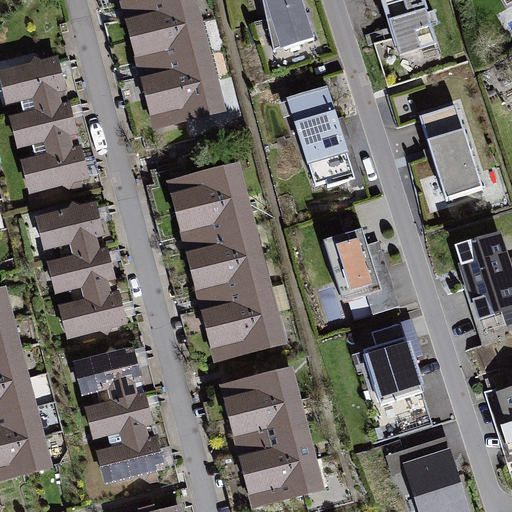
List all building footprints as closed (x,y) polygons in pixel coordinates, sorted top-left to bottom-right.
[(129,0),(132,10),(168,0),(129,0)] [(193,0),(168,0),(132,10),(139,39),(200,23),(193,0)] [(261,0),(267,22),(271,21),(274,30),(278,29),(284,49),(314,40),(301,0),(261,0)] [(422,0),(381,0),(400,57),(437,45),(431,27),(438,25),(434,13),(427,16),(422,0)] [(200,23),(139,39),(147,68),(208,53),(200,23)] [(208,53),(147,68),(155,98),(215,82),(208,53)] [(24,115),(61,105),(58,93),(65,91),(57,60),(41,64),(35,61),(32,66),(9,72),(17,104),(21,102),(24,115)] [(215,82),(155,98),(162,127),(223,111),(215,82)] [(326,88),(288,100),(316,187),(327,183),(329,188),(355,180),(326,88)] [(33,146),(70,136),(76,135),(68,103),(61,105),(24,115),(20,116),(28,148),(33,146)] [(457,107),(420,119),(446,202),(483,190),(457,107)] [(70,136),(33,146),(36,158),(31,160),(39,191),(63,185),(69,188),(72,182),(88,178),(80,147),(73,149),(70,136)] [(238,167),(177,183),(185,212),(245,197),(238,167)] [(245,197),(185,212),(192,242),(253,226),(245,197)] [(63,260),(100,250),(96,238),(103,236),(95,205),(79,209),(73,206),(69,212),(46,218),(55,249),(59,248),(63,260)] [(253,226),(192,242),(200,271),(260,255),(253,226)] [(363,230),(324,242),(344,304),(382,292),(363,230)] [(511,282),(498,238),(458,251),(480,317),(511,306),(511,282)] [(71,291),(108,281),(114,280),(106,249),(100,250),(63,260),(58,262),(66,292),(71,291)] [(260,255),(200,271),(207,300),(268,285),(260,255)] [(108,281),(71,291),(74,304),(69,305),(77,336),(100,330),(107,333),(110,327),(125,323),(117,292),(111,293),(108,281)] [(268,285),(207,300),(215,330),(276,314),(268,285)] [(4,291),(0,291),(0,323),(11,320),(4,291)] [(276,314),(215,330),(223,359),(283,343),(276,314)] [(11,320),(0,323),(0,354),(19,350),(11,320)] [(377,348),(364,352),(381,406),(422,393),(401,325),(372,334),(377,348)] [(19,350),(0,354),(0,385),(27,379),(19,350)] [(100,405),(137,396),(134,383),(141,381),(133,350),(117,354),(111,351),(107,357),(84,363),(92,394),(97,393),(100,405)] [(290,371),(230,387),(238,416),(298,401),(290,371)] [(27,379),(0,385),(0,417),(34,408),(27,379)] [(511,392),(501,395),(511,429),(511,388),(510,389),(511,392)] [(108,437),(147,426),(152,425),(144,394),(137,396),(100,405),(95,406),(104,438),(108,437)] [(298,401),(238,416),(245,446),(306,430),(298,401)] [(34,408),(0,417),(0,448),(42,438),(34,408)] [(147,426),(108,437),(111,449),(107,450),(115,481),(139,475),(150,482),(157,480),(155,471),(163,469),(155,437),(150,439),(147,426)] [(306,430),(245,446),(253,475),(314,460),(306,430)] [(42,438),(0,448),(0,479),(50,467),(42,438)] [(437,442),(405,452),(423,511),(465,511),(448,457),(443,459),(437,442)] [(314,460),(253,475),(261,505),(321,489),(314,460)]
